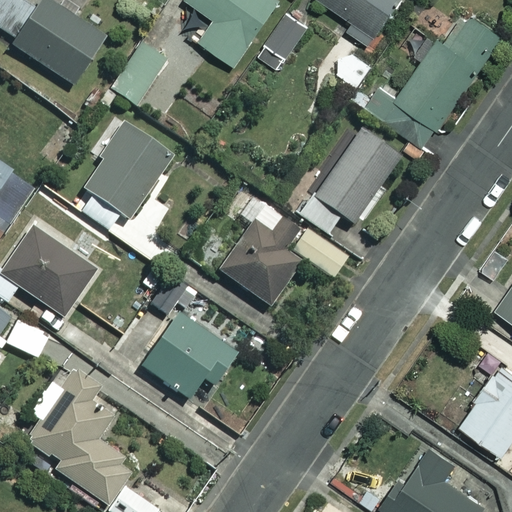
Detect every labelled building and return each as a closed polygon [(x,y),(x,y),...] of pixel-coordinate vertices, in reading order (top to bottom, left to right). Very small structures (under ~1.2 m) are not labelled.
[(0,0),(0,28),(13,37),(9,43),(70,83),(102,35),(48,0),(33,0),(31,5),(23,0),(0,0)] [(274,0),(190,0),(213,16),(198,38),(232,62),(274,0)] [(395,0),(310,0),(309,3),(368,43),(395,0)] [(501,36),(461,6),(394,97),(379,86),(365,105),(421,146),(501,36)] [(306,28),(284,13),(255,54),(278,69),(306,28)] [(170,66),(140,43),(108,85),(139,108),(170,66)] [(369,64),(346,51),(334,72),(357,85),(369,64)] [(350,223),(399,156),(349,120),(332,144),(343,152),(298,213),(326,234),(340,215),(350,223)] [(169,155),(122,125),(81,188),(90,194),(79,211),(107,229),(118,213),(127,220),(169,155)] [(33,185),(0,161),(0,223),(3,226),(33,185)] [(296,228),(262,203),(214,267),(264,304),(296,259),(281,248),(296,228)] [(95,270),(31,227),(1,271),(0,270),(0,298),(6,302),(17,287),(63,318),(95,270)] [(511,285),(496,309),(511,319),(511,285)] [(233,352),(174,312),(138,364),(187,397),(201,376),(211,383),(233,352)] [(46,334),(15,319),(4,343),(35,357),(46,334)] [(511,373),(499,364),(457,423),(500,453),(511,436),(511,373)] [(63,390),(49,380),(28,412),(40,420),(25,440),(56,461),(52,467),(104,504),(133,463),(96,437),(115,411),(70,380),(63,390)] [(453,462),(425,442),(381,505),(390,511),(492,511),(442,476),(453,462)] [(151,511),(155,508),(123,486),(105,511),(151,511)]
